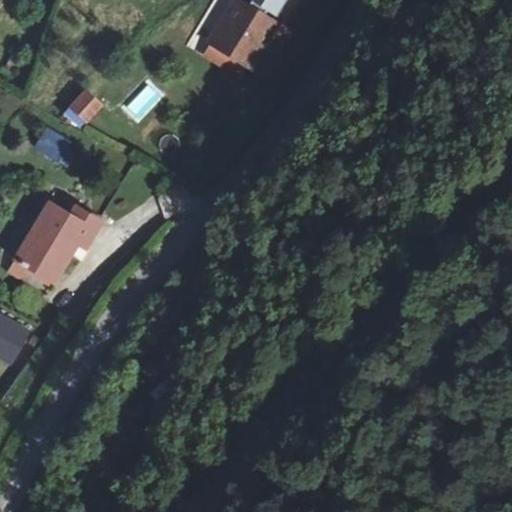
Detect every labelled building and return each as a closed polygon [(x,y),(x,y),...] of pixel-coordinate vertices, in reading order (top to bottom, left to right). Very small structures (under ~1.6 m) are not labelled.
[(62,0),(41,0),(58,8),(62,0)] [(241,4),(219,46),(220,47),(256,67),(274,76),(295,37),(278,28),(280,24),(269,18),(273,12),(282,17),(291,0),(257,0),(253,10),(241,4)] [(220,47),(214,59),(250,78),(256,67),(220,47)] [(82,88),(62,116),(83,130),(103,103),(82,88)] [(65,166),(77,144),(45,127),(33,149),(65,166)] [(57,210),(25,265),(64,287),(78,263),(90,242),(98,247),(109,228),(84,214),(79,222),(57,210)] [(0,357),(16,366),(31,337),(0,321),(0,357)]
